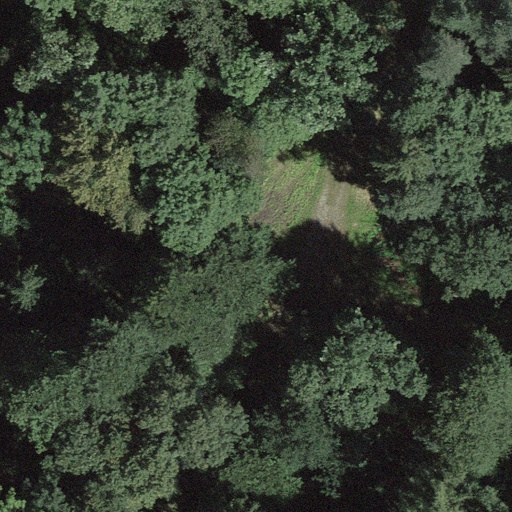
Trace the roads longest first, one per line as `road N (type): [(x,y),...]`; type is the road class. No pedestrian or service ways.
road 1 (track): [(0,145),(511,367)]
road 2 (track): [(383,0),(361,101),(292,274),(169,511)]
